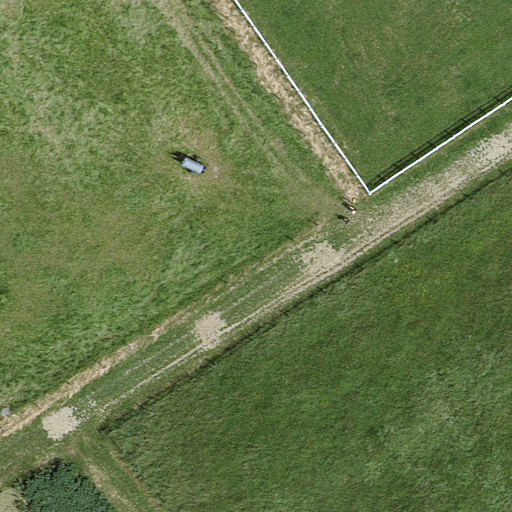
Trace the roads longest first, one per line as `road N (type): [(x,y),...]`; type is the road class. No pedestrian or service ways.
road 1 (track): [(511,133),(77,410)]
road 2 (track): [(77,410),(160,511)]
